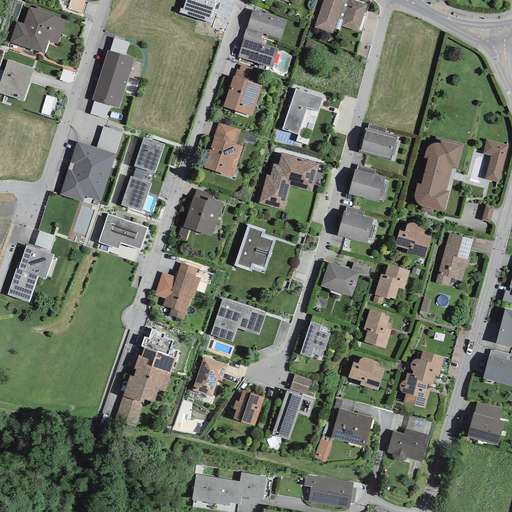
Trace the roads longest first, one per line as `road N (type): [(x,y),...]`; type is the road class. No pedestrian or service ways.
road 1 (residential): [(387,0),(278,377)]
road 2 (residential): [(236,0),(133,328)]
road 3 (residential): [(511,197),(422,511)]
road 4 (residential): [(104,0),(43,189),(19,222)]
